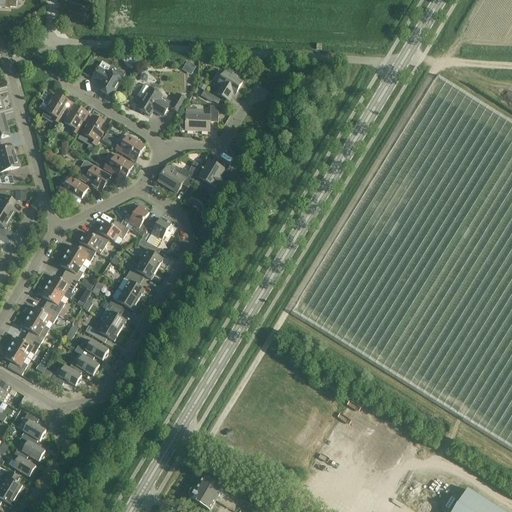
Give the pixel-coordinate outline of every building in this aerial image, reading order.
[(0,0),(0,8),(10,9),(11,8),(17,8),(17,0),(0,0)] [(191,63),(187,71),(197,76),(201,67),(191,63)] [(99,69),(92,80),(101,86),(98,91),(111,99),(122,81),(123,81),(126,75),(113,67),(109,73),(108,75),(99,69)] [(234,94),(236,95),(243,83),(237,80),(238,78),(233,75),(232,77),(226,73),(218,85),(221,87),(217,95),(229,102),(234,94)] [(144,86),(138,97),(143,101),(138,110),(150,117),(153,112),(163,118),(170,107),(172,109),(174,104),(162,97),(150,90),(149,86),(147,85),(144,86)] [(71,105),(66,102),(56,95),(54,99),(45,94),(41,100),(44,102),(43,104),(44,104),(42,108),(41,107),(40,109),(55,118),(53,122),(59,125),(71,105)] [(179,114),(187,100),(179,96),(174,104),(172,109),(171,109),(179,114)] [(77,136),(84,126),(90,116),(74,106),(64,123),(74,130),(72,133),(77,136)] [(210,117),(204,117),(204,111),(187,110),(187,119),(182,119),(181,131),(186,131),(186,132),(210,133),(210,123),(218,124),(219,108),(210,107),(210,117)] [(96,147),(97,145),(104,134),(98,131),(103,124),(92,117),(82,135),(92,141),(90,144),(96,147)] [(7,127),(0,128),(0,139),(10,137),(7,127)] [(122,147),(119,145),(116,150),(116,151),(136,163),(146,147),(129,137),(122,147)] [(90,145),(87,150),(92,153),(95,148),(90,145)] [(0,162),(16,158),(13,148),(1,151),(0,146),(0,162)] [(104,170),(106,171),(117,178),(120,173),(128,177),(134,167),(117,156),(111,166),(107,164),(104,170)] [(18,169),(16,158),(0,162),(0,179),(9,177),(7,172),(18,169)] [(226,172),(222,170),(209,162),(203,170),(202,171),(203,172),(195,184),(212,194),(212,195),(219,199),(230,181),(223,177),(226,172)] [(80,174),(84,176),(81,181),(92,187),(95,182),(105,188),(111,178),(87,163),(84,164),(80,171),(80,174)] [(188,190),(196,177),(183,169),(179,176),(167,169),(158,183),(177,195),(182,186),(188,190)] [(231,185),(240,191),(245,182),(242,180),(238,178),(236,177),(231,185)] [(82,200),(89,189),(72,179),(65,189),(62,187),(59,192),(70,199),(73,194),(82,200)] [(16,193),(15,201),(25,202),(26,194),(16,193)] [(15,211),(12,209),(15,204),(0,195),(0,215),(10,221),(15,211)] [(133,232),(143,238),(151,224),(149,227),(144,224),(149,215),(145,212),(146,210),(140,207),(129,224),(135,228),(133,232)] [(10,221),(0,215),(0,227),(4,230),(10,221)] [(147,244),(148,244),(152,247),(157,238),(163,241),(172,226),(161,220),(156,228),(151,225),(151,224),(143,238),(141,240),(147,244)] [(123,241),(124,239),(130,231),(115,222),(115,223),(118,224),(115,229),(106,224),(103,228),(101,227),(98,233),(96,232),(99,234),(110,241),(116,245),(120,238),(123,241)] [(79,243),(85,247),(97,254),(101,248),(105,251),(110,241),(99,234),(96,239),(86,234),(84,238),(82,237),(79,243)] [(142,262),(158,271),(164,261),(155,256),(158,250),(152,247),(148,244),(144,250),(148,252),(142,262)] [(65,256),(83,267),(87,261),(91,263),(96,254),(97,255),(97,254),(85,247),(82,252),(73,247),(70,251),(68,250),(65,256)] [(66,278),(78,285),(84,275),(80,273),(83,267),(65,256),(62,261),(63,262),(60,267),(70,272),(66,278)] [(152,281),(158,271),(142,262),(139,267),(137,266),(134,266),(129,275),(140,281),(143,276),(152,281)] [(137,287),(140,281),(129,275),(126,280),(124,279),(118,289),(120,290),(139,302),(145,292),(137,287)] [(72,294),(78,285),(66,278),(63,283),(54,277),(51,282),(50,281),(46,287),(65,298),(68,292),(72,294)] [(61,304),(65,298),(46,287),(43,292),(45,293),(42,298),(51,303),(48,309),(59,315),(59,316),(64,319),(68,312),(63,309),(65,306),(61,304)] [(87,290),(84,295),(89,298),(92,293),(87,290)] [(133,312),(139,302),(120,290),(117,291),(113,298),(114,300),(110,306),(121,312),(124,307),(133,312)] [(105,323),(120,333),(127,323),(118,318),(121,312),(110,306),(106,303),(103,309),(107,311),(101,321),(105,323)] [(28,317),(46,329),(50,323),(54,325),(59,316),(59,315),(48,309),(45,314),(36,308),(33,313),(31,312),(28,317)] [(33,334),(29,339),(45,348),(46,346),(43,344),(50,331),(46,329),(28,317),(25,323),(26,324),(23,328),(33,334)] [(86,333),(94,338),(103,343),(106,338),(114,343),(120,333),(105,323),(99,333),(89,328),(86,333)] [(9,348),(28,359),(31,353),(35,356),(39,349),(43,351),(45,348),(29,339),(26,344),(17,339),(14,344),(13,343),(9,348)] [(109,352),(101,346),(92,341),(89,347),(85,344),(82,350),(78,347),(75,353),(83,357),(90,361),(93,356),(103,362),(109,352)] [(8,368),(8,369),(22,377),(28,367),(24,365),(28,359),(9,348),(6,354),(8,355),(5,359),(14,365),(11,370),(8,368)] [(100,367),(90,361),(83,357),(79,363),(78,362),(76,363),(74,362),(69,370),(80,376),(83,372),(94,378),(100,367)] [(43,361),(40,366),(46,370),(49,365),(43,361)] [(82,377),(80,376),(69,370),(65,367),(59,377),(55,375),(51,380),(63,387),(66,382),(76,388),(82,377)] [(6,393),(9,395),(12,390),(0,382),(0,401),(0,402),(6,393)] [(39,421),(28,414),(25,420),(29,423),(23,433),(25,434),(38,442),(40,443),(46,432),(36,426),(39,421)] [(35,447),(38,442),(25,434),(22,439),(28,443),(23,453),(22,453),(29,457),(39,463),(46,453),(35,447)] [(22,453),(23,453),(18,450),(12,461),(16,463),(13,469),(30,479),(36,468),(26,462),(29,457),(22,453)] [(1,488),(18,498),(24,489),(14,483),(17,478),(6,471),(0,481),(4,483),(1,488)] [(192,499),(191,500),(209,511),(210,511),(224,489),(205,477),(199,487),(197,490),(195,490),(191,491),(189,494),(190,499),(192,499)] [(13,508),(18,498),(1,488),(0,489),(0,506),(3,502),(13,508)] [(499,511),(467,492),(454,511),(499,511)]
